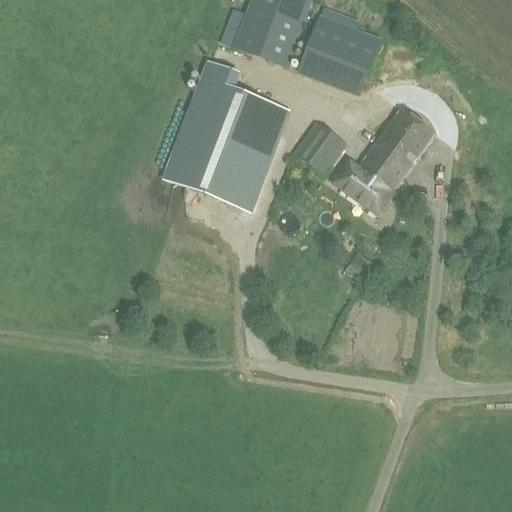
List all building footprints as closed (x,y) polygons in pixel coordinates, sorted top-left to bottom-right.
[(314,0),(254,0),(235,50),(288,70),(314,0)] [(360,100),(383,42),(322,19),(299,77),(360,100)] [(210,65),(165,183),(252,215),(290,115),(226,90),(232,74),(210,65)] [(336,187),(380,219),(396,197),(394,196),(437,137),(403,112),(362,169),(354,163),(336,187)] [(295,158),(327,179),(347,149),(315,127),(295,158)] [(357,287),(371,267),(357,257),(343,277),(357,287)]
